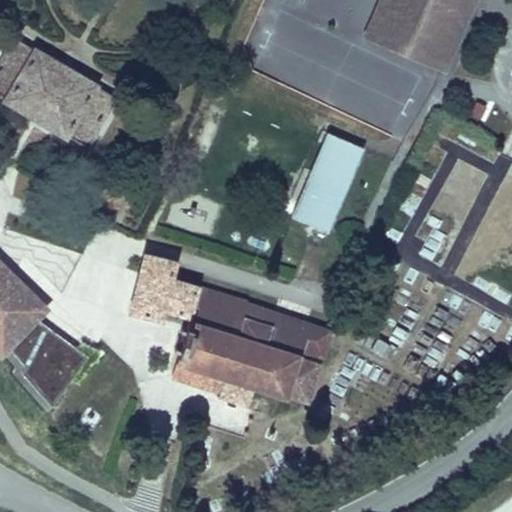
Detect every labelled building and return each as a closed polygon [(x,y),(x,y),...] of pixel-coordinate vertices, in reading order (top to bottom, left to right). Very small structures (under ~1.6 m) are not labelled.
[(407,39),(422,47),(441,0),(379,0),(366,30),(403,47),(407,39)] [(441,0),(422,47),(443,57),(467,0),(441,0)] [(403,47),(419,54),(422,47),(407,39),(403,47)] [(0,102),(85,156),(117,102),(15,43),(0,67),(0,102)] [(419,54),(439,63),(443,57),(422,47),(419,54)] [(325,230),(361,144),(325,130),(290,215),(325,230)] [(25,200),(37,181),(23,172),(10,191),(25,200)] [(141,258),(138,273),(135,288),(131,310),(157,316),(159,310),(193,320),(201,292),(170,283),(174,266),(141,258)] [(16,338),(32,321),(41,311),(0,270),(0,352),(23,378),(30,371),(24,365),(33,355),(16,338)] [(135,288),(138,273),(126,272),(123,285),(135,288)] [(201,292),(193,320),(175,378),(194,384),(220,391),(218,400),(250,409),(254,395),(287,403),(290,393),(315,399),(334,328),(201,292)] [(91,362),(32,321),(16,338),(33,355),(24,365),(30,371),(23,378),(47,405),(91,362)]
